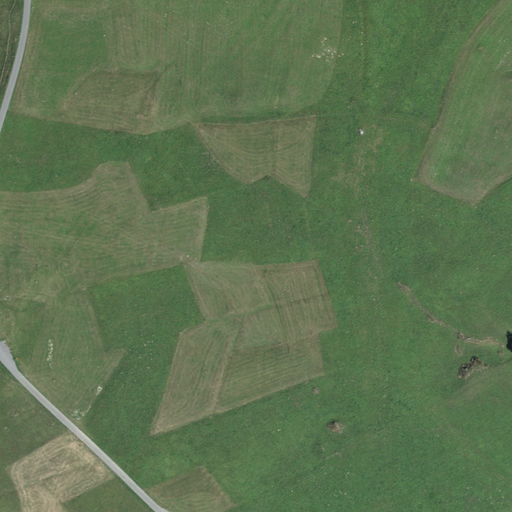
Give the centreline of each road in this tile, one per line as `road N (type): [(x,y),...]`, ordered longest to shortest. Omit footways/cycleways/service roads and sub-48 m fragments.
road 1 (track): [(0,355),(160,511)]
road 2 (track): [(26,0),(0,125)]
